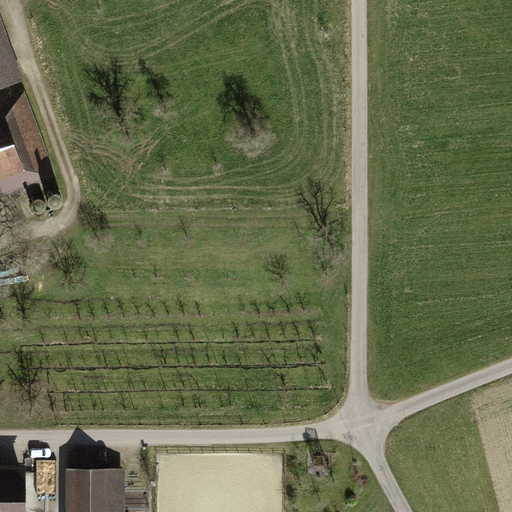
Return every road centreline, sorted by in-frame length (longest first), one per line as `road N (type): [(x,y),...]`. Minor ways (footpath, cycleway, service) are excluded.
road 1 (unclassified): [(359,0),(362,428)]
road 2 (unclassified): [(0,438),(362,428)]
road 3 (unclassified): [(362,428),(511,365)]
